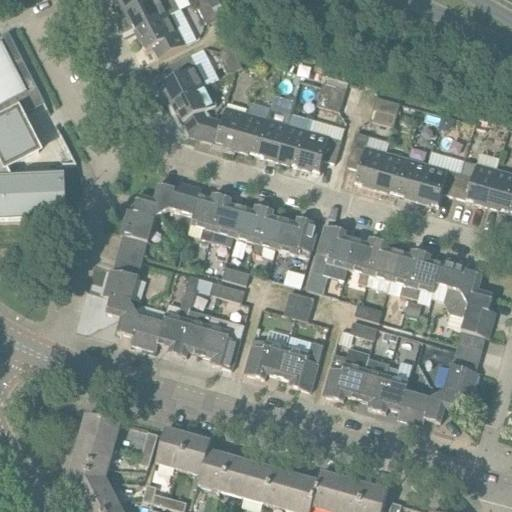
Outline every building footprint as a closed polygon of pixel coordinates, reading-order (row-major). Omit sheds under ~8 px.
[(117,0),(126,16),(158,0),(117,0)] [(136,35),(170,18),(160,0),(158,0),(126,16),(136,35)] [(206,28),(217,22),(206,0),(195,6),(206,28)] [(191,38),(182,43),(170,18),(136,35),(146,55),(153,52),(158,63),(185,49),(185,48),(194,43),(191,38)] [(28,101),(39,96),(9,37),(0,41),(0,124),(0,125),(19,115),(32,109),(28,101)] [(232,78),(243,72),(232,50),(220,56),(232,78)] [(172,107),(206,90),(191,60),(164,73),(169,84),(162,87),(172,107)] [(320,98),(343,104),(346,93),(323,86),(320,98)] [(200,131),(209,122),(205,115),(216,110),(206,90),(172,107),(182,127),(183,126),(190,140),(197,142),(200,131)] [(316,109),(340,116),(343,104),(320,98),(316,109)] [(373,113),(397,120),(400,108),(377,101),(373,113)] [(215,148),(236,154),(246,118),(225,112),(222,124),(214,121),(209,124),(209,122),(200,131),(197,142),(215,147),(215,148)] [(257,160),(277,166),(289,129),(291,119),(270,113),(268,124),(257,160)] [(370,125),(394,131),(397,120),(373,113),(370,125)] [(0,223),(66,221),(64,181),(13,184),(7,172),(39,155),(19,115),(0,125),(0,181),(2,184),(0,184),(0,223)] [(236,154),(257,160),(268,124),(246,118),(236,154)] [(277,166),(298,172),(308,135),(289,129),(277,166)] [(308,135),(298,172),(320,178),(323,165),(335,168),(342,145),(308,135)] [(354,188),(376,194),(386,157),(366,152),(370,139),(357,136),(347,171),(358,175),(354,188)] [(487,211),(498,175),(501,161),(482,156),(478,169),(476,169),(463,165),(460,178),(453,201),(487,211)] [(376,194),(397,200),(407,163),(386,157),(376,194)] [(397,200),(418,205),(428,169),(407,163),(397,200)] [(442,198),(453,201),(460,178),(428,169),(418,205),(439,211),(442,198)] [(487,211),(508,217),(511,202),(511,178),(498,175),(487,211)] [(169,214),(193,220),(200,200),(202,193),(176,186),(174,193),(159,188),(154,204),(162,218),(169,214)] [(200,243),(210,245),(222,200),(213,198),(212,203),(200,200),(193,220),(190,232),(203,235),(200,243)] [(122,240),(147,247),(148,247),(155,222),(162,218),(154,204),(139,199),(134,215),(128,213),(120,239),(122,240)] [(233,242),(235,243),(243,212),(230,208),(231,203),(222,200),(210,245),(231,251),(233,242)] [(235,243),(255,248),(265,212),(256,209),(254,215),(243,212),(235,243)] [(264,251),(276,254),(285,224),(272,220),(274,215),(265,212),(255,248),(252,257),(261,260),(264,251)] [(309,263),(311,257),(319,227),(298,221),(296,227),(285,224),(276,254),(298,260),(298,259),(309,263)] [(345,285),(348,275),(356,244),(344,241),(346,235),(325,229),(315,264),(327,268),(324,279),(345,285)] [(147,247),(122,240),(119,251),(144,258),(147,247)] [(357,287),(367,290),(369,280),(380,245),(370,242),(368,247),(356,244),(348,275),(360,278),(357,287)] [(380,245),(369,280),(390,287),(398,256),(387,253),(388,247),(380,245)] [(116,263),(141,270),(144,258),(119,251),(116,263)] [(400,299),(409,302),(422,256),(412,254),(411,259),(398,256),(390,287),(402,290),(400,299)] [(433,299),(436,289),(441,268),(429,265),(431,259),(422,256),(409,302),(418,304),(420,295),(433,299)] [(446,313),(478,295),(482,279),(467,275),(469,268),(443,261),(441,268),(436,289),(448,292),(443,308),(446,313)] [(113,274),(137,281),(141,270),(116,263),(113,274)] [(288,271),(286,285),(304,288),(306,273),(288,271)] [(222,283),(246,290),(249,278),(226,272),(222,283)] [(121,321),(135,314),(131,307),(138,282),(137,281),(113,274),(110,273),(103,300),(110,302),(106,317),(121,321)] [(177,360),(190,315),(198,284),(189,281),(178,321),(166,318),(163,328),(158,348),(170,351),(168,357),(177,360)] [(217,301),(241,308),(244,296),(213,287),(210,299),(217,301)] [(464,324),(461,335),(486,342),(488,343),(496,316),(489,314),(493,299),(481,295),(478,295),(446,313),(450,321),(464,324)] [(287,308),(311,314),(314,303),(290,297),(287,308)] [(284,319),(308,326),(311,314),(287,308),(284,319)] [(355,320),(379,327),(382,316),(358,309),(355,320)] [(156,355),(158,348),(163,328),(140,321),(135,314),(121,321),(117,337),(132,341),(130,348),(156,355)] [(188,356),(200,360),(209,330),(211,321),(190,315),(177,360),(186,362),(188,356)] [(209,330),(200,360),(212,363),(211,369),(232,375),(245,330),(223,324),(220,333),(209,330)] [(350,338),(374,345),(377,333),(353,327),(350,338)] [(486,342),(461,335),(458,346),(483,353),(486,342)] [(266,378),(280,382),(288,352),(266,346),(254,343),(244,378),(265,384),(266,378)] [(288,352),(280,382),(291,385),(289,391),(310,397),(323,350),(312,346),(308,358),(288,352)] [(457,349),(455,358),(479,365),(483,353),(458,346),(457,349)] [(479,365),(455,358),(452,369),(476,376),(479,365)] [(345,401),(357,404),(365,374),(345,368),(347,362),(334,359),(331,371),(330,371),(322,400),(343,406),(345,401)] [(437,399),(445,412),(460,417),(464,401),(471,403),(479,377),(476,376),(452,369),(444,395),(437,399)] [(399,416),(406,396),(409,386),(396,382),(399,374),(390,371),(387,380),(377,416),(386,418),(387,412),(399,416)] [(367,413),(377,416),(387,380),(365,374),(357,404),(369,407),(367,413)] [(425,424),(440,428),(445,412),(437,399),(430,403),(406,396),(399,416),(397,423),(423,430),(425,424)] [(80,441),(115,451),(121,429),(120,428),(87,419),(80,441)] [(156,468),(178,475),(188,440),(165,434),(156,468)] [(142,458),(151,460),(157,439),(148,437),(142,458)] [(178,475),(200,481),(208,456),(211,447),(188,440),(178,475)] [(74,463),(109,473),(115,451),(80,441),(74,463)] [(198,490),(220,496),(230,462),(208,456),(200,481),(198,490)] [(140,468),(148,471),(151,460),(142,458),(140,468)] [(220,496),(242,502),(251,468),(230,462),(220,496)] [(78,507),(110,490),(106,482),(109,473),(74,463),(67,486),(78,507)] [(242,502),(264,508),(274,474),(251,468),(242,502)] [(264,508),(276,511),(286,511),(296,480),(274,474),(264,508)] [(311,511),(334,511),(343,484),(320,478),(318,487),(314,499),(315,499),(311,511)] [(311,511),(315,499),(314,499),(318,487),(296,480),(286,511),(311,511)] [(334,511),(359,511),(365,490),(343,484),(334,511)] [(143,505),(153,508),(155,498),(156,492),(147,489),(143,505)] [(80,511),(119,511),(121,511),(110,490),(78,507),(80,511)] [(359,511),(383,511),(388,497),(365,490),(359,511)] [(167,511),(170,503),(155,498),(153,508),(167,511)] [(167,511),(185,511),(186,508),(170,503),(167,511)]
